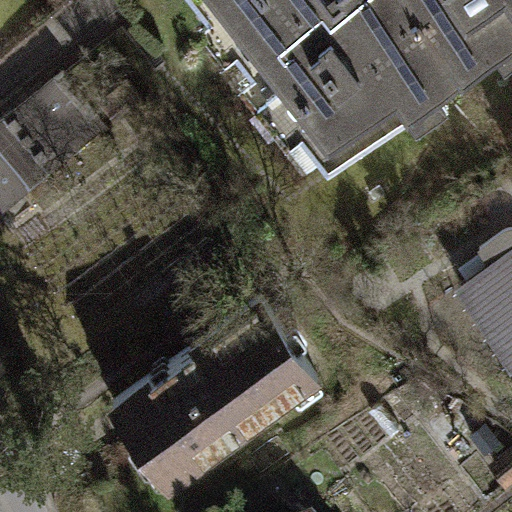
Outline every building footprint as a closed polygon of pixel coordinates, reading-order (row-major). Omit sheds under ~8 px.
[(202,0),(325,156),(460,69),(415,0),(202,0)] [(511,0),(415,0),(460,69),(511,32),(511,0)] [(45,71),(0,105),(0,201),(96,120),(45,71)] [(511,237),(505,228),(479,245),(488,259),(466,273),(511,342),(511,237)] [(211,327),(109,398),(164,477),(266,406),(267,407),(317,373),(258,289),(209,324),(211,327)]
